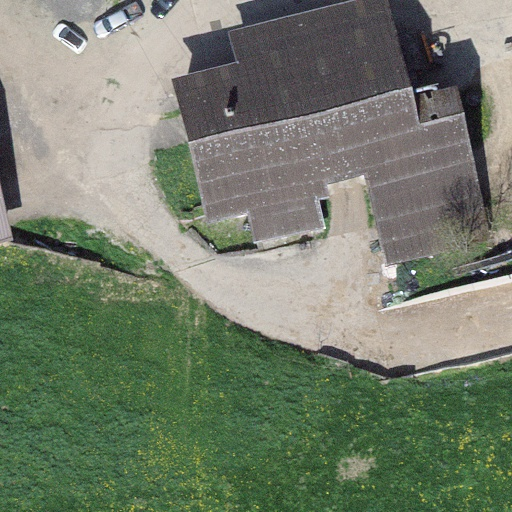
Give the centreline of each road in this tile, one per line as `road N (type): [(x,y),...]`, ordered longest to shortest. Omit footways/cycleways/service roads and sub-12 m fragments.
road 1 (residential): [(195,0),(132,159)]
road 2 (track): [(145,119),(0,58)]
road 3 (track): [(0,167),(132,159)]
